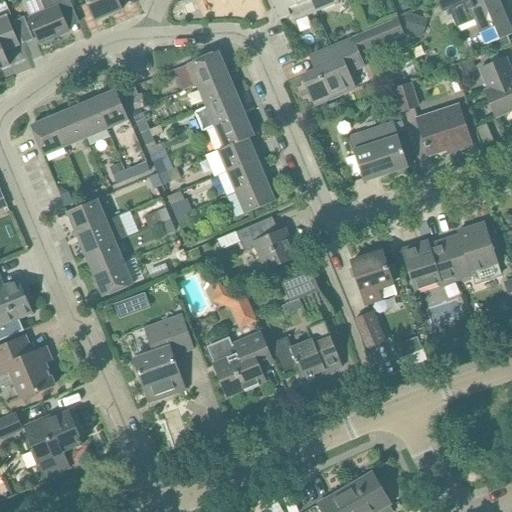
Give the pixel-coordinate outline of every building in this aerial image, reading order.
[(40,0),(45,11),(29,18),(40,44),(69,32),(62,14),(74,9),(69,0),(40,0)] [(117,0),(86,0),(95,21),(122,10),(117,0)] [(270,0),(279,18),(280,20),(287,17),(284,11),(288,9),(293,22),(316,12),(310,0),(270,0)] [(310,0),(316,12),(339,2),(337,0),(310,0)] [(468,0),(469,1),(449,10),(459,32),(478,24),(487,45),(511,34),(511,32),(498,0),(468,0)] [(403,31),(422,37),(428,21),(409,14),(403,31)] [(0,69),(9,66),(3,52),(19,45),(7,16),(0,18),(0,69)] [(24,17),(14,21),(23,43),(33,39),(24,17)] [(397,21),(382,28),(388,43),(404,36),(397,21)] [(358,54),(352,39),(321,52),(326,66),(302,76),(315,106),(355,89),(348,73),(364,67),(358,54)] [(213,55),(212,54),(188,64),(197,85),(227,72),(221,57),(220,58),(213,55)] [(511,73),(506,59),(480,70),(489,90),(485,92),(496,117),(511,110),(511,73)] [(464,73),(475,68),(472,60),(461,65),(464,73)] [(236,93),(227,72),(197,85),(206,106),(236,93)] [(392,89),(399,113),(419,106),(411,83),(392,89)] [(138,95),(135,86),(123,91),(126,100),(138,95)] [(116,90),(95,99),(107,129),(129,120),(116,90)] [(236,93),(206,106),(215,127),(245,114),(236,93)] [(95,99),(73,108),(86,138),(107,129),(95,99)] [(472,147),(458,105),(417,119),(429,157),(456,148),(458,151),(472,147)] [(73,108),(52,117),(65,147),(86,138),(73,108)] [(254,136),(245,114),(215,127),(223,148),(224,149),(248,138),(249,139),(254,136)] [(52,117),(38,123),(31,126),(33,132),(44,156),(65,147),(52,117)] [(141,134),(149,130),(144,119),(136,122),(141,134)] [(394,123),(349,137),(361,174),(364,182),(389,174),(409,167),(397,134),(394,124),(394,123)] [(141,134),(146,145),(154,142),(149,130),(141,134)] [(218,150),(227,172),(257,159),(249,139),(248,138),(224,149),(223,148),(218,150)] [(158,174),(166,171),(161,159),(153,163),(158,174)] [(227,172),(236,193),(266,180),(257,159),(227,172)] [(129,180),(140,175),(136,167),(125,172),(129,180)] [(155,189),(162,186),(171,182),(166,171),(158,174),(150,177),(155,189)] [(129,180),(125,172),(113,177),(117,185),(129,180)] [(266,180),(236,193),(245,214),(275,202),(266,180)] [(89,203),(97,200),(100,198),(97,190),(85,195),(89,203)] [(68,192),(60,196),(65,207),(73,204),(68,192)] [(106,221),(97,200),(89,203),(67,212),(76,233),(106,221)] [(171,206),(176,218),(185,215),(179,202),(171,206)] [(158,212),(162,223),(170,220),(166,208),(158,212)] [(185,215),(176,218),(181,229),(189,225),(185,215)] [(256,248),(266,271),(297,258),(285,229),(278,231),(272,217),(236,233),(245,252),(256,248)] [(175,231),(170,220),(162,223),(167,235),(175,231)] [(76,233),(85,255),(115,242),(106,221),(76,233)] [(444,240),(458,281),(474,276),(473,272),(497,264),(484,223),(459,231),(460,235),(444,240)] [(458,281),(444,240),(428,245),(427,241),(402,250),(416,291),(440,283),(441,287),(458,281)] [(94,276),(124,263),(115,242),(85,255),(94,276)] [(175,253),(180,265),(188,261),(183,250),(175,253)] [(382,252),(351,262),(365,305),(381,300),(397,295),(393,284),(393,283),(388,267),(382,252)] [(103,297),(109,295),(133,285),(124,263),(94,276),(103,297)] [(165,265),(147,272),(151,281),(168,274),(165,265)] [(290,303),(320,291),(310,267),(298,272),(300,275),(282,283),(290,303)] [(17,318),(31,313),(18,282),(3,288),(0,280),(0,340),(24,331),(24,330),(22,330),(17,318)] [(256,321),(245,295),(219,284),(212,300),(232,308),(240,328),(256,321)] [(121,318),(153,307),(147,292),(116,303),(121,318)] [(354,321),(366,350),(383,343),(384,342),(372,313),(354,321)] [(153,352),(134,359),(150,404),(172,396),(185,391),(181,380),(174,358),(195,351),(191,340),(183,315),(142,329),(143,330),(145,330),(153,352)] [(312,340),(292,348),(288,340),(272,346),(282,373),(298,367),(303,379),(319,372),(321,376),(343,367),(324,322),(307,329),(312,340)] [(478,341),(472,325),(460,329),(466,345),(478,341)] [(208,348),(215,364),(214,365),(228,397),(265,381),(259,369),(274,362),(262,333),(235,345),(232,347),(229,339),(208,348)] [(447,352),(441,336),(424,342),(425,347),(428,355),(429,358),(447,352)] [(10,373),(21,399),(55,385),(42,356),(48,353),(46,348),(32,353),(25,337),(0,347),(0,375),(1,377),(10,373)] [(397,374),(383,343),(366,350),(379,380),(397,374)] [(403,371),(428,362),(424,350),(399,359),(403,371)] [(25,427),(35,450),(32,452),(38,466),(41,464),(47,478),(69,469),(61,452),(82,443),(80,438),(81,434),(78,428),(75,426),(69,412),(45,422),(44,419),(25,427)] [(15,414),(0,420),(0,439),(22,430),(15,414)] [(319,504),(323,511),(375,511),(389,504),(372,474),(319,504)]
